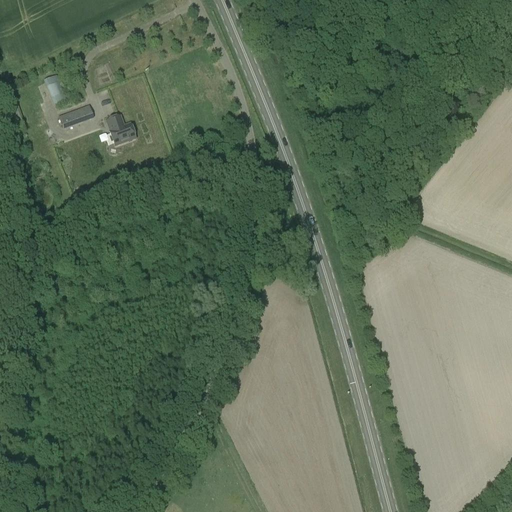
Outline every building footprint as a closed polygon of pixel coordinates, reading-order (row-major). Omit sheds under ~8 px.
[(55,106),(66,101),(55,76),(44,81),(55,106)] [(89,107),(77,112),(82,125),(94,120),(89,107)] [(63,132),(70,129),(65,116),(58,119),(63,132)] [(121,118),(108,123),(112,133),(111,133),(116,148),(137,140),(132,126),(125,128),(121,118)] [(80,202),(96,197),(94,190),(78,195),(80,202)] [(388,241),(381,234),(373,241),(379,249),(388,241)]
